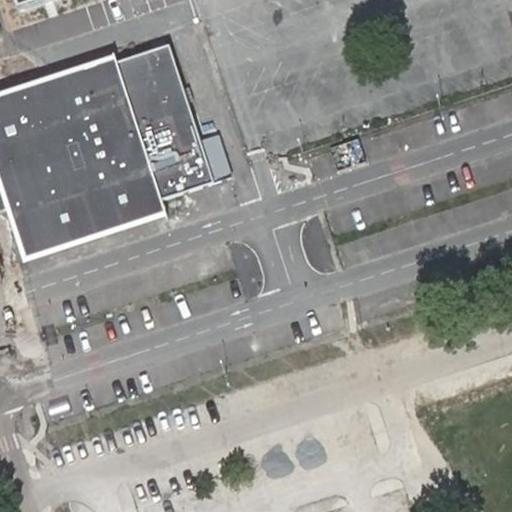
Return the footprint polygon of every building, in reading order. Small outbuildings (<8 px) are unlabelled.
[(0,187),(23,260),(165,216),(159,198),(232,175),(219,133),(201,139),(171,41),(115,61),(113,55),(96,60),(50,75),(0,91),(0,187)] [(511,309),(374,342),(380,370),(511,339),(511,309)] [(511,358),(420,385),(428,413),(511,388),(511,358)] [(254,467),(369,428),(359,399),(244,438),(254,467)] [(169,412),(52,442),(69,511),(111,511),(194,491),(184,455),(180,456),(169,412)] [(190,511),(273,511),(277,511),(268,482),(189,507),(190,511)] [(351,510),(351,511),(383,511),(381,502),(351,510)]
